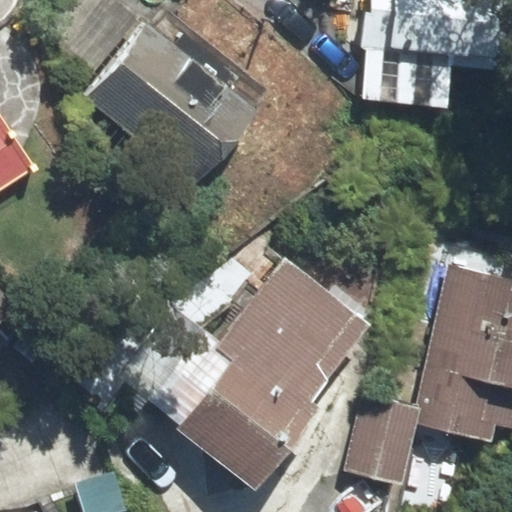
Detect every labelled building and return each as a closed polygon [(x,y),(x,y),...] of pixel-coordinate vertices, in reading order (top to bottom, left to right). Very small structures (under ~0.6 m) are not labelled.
[(99,79),(86,97),(194,180),(251,105),(223,83),(230,74),(178,34),(171,44),(113,0),(68,0),(41,35),(99,79)] [(473,0),(366,0),(366,9),(360,9),(358,46),(363,47),(360,98),(437,102),(440,60),(477,62),(481,5),(473,5),(473,0)] [(169,425),(246,486),(311,404),(302,397),(362,322),(279,255),(213,338),(170,303),(113,374),(172,421),(169,425)] [(511,279),(440,264),(409,403),(359,392),(341,471),(396,482),(409,422),(484,438),(487,423),(511,428),(511,279)] [(0,291),(0,313),(11,303),(0,291)]
